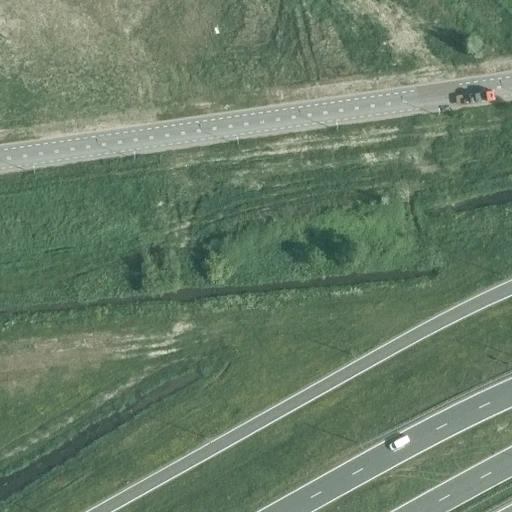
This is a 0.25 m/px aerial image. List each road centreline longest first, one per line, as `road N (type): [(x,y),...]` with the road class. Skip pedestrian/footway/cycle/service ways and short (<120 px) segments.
road 1 (tertiary): [(0,160),(511,87)]
road 2 (trunk): [(511,288),(99,511)]
road 3 (trunk): [(511,393),(286,511)]
